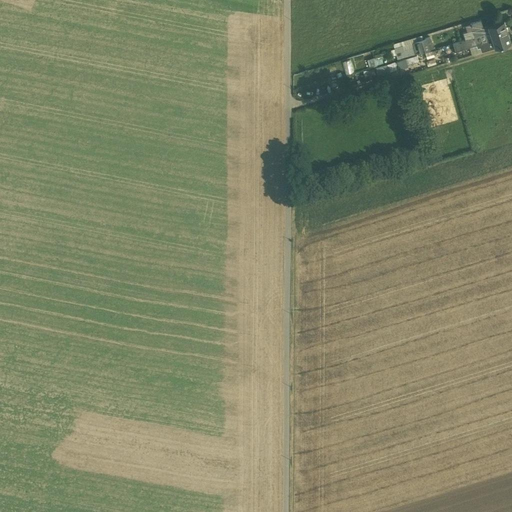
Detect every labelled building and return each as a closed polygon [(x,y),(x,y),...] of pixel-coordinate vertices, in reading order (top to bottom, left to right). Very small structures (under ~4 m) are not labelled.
[(480,20),(470,24),(472,31),(483,27),(480,20)] [(483,27),(472,31),(473,37),(476,45),(477,48),(480,47),(481,51),(511,42),(503,20),(483,27)] [(455,52),(476,45),(473,37),(452,43),(455,52)] [(426,39),(417,41),(420,52),(429,49),(426,39)] [(395,52),(397,59),(420,52),(417,41),(413,43),(414,47),(404,50),(403,46),(398,47),(399,51),(395,52)] [(417,55),(406,59),(407,64),(419,60),(417,55)] [(374,58),(367,60),(369,67),(383,63),(381,59),(375,60),(374,58)] [(398,69),(394,62),(375,69),(378,77),(389,74),(389,72),(398,69)]
